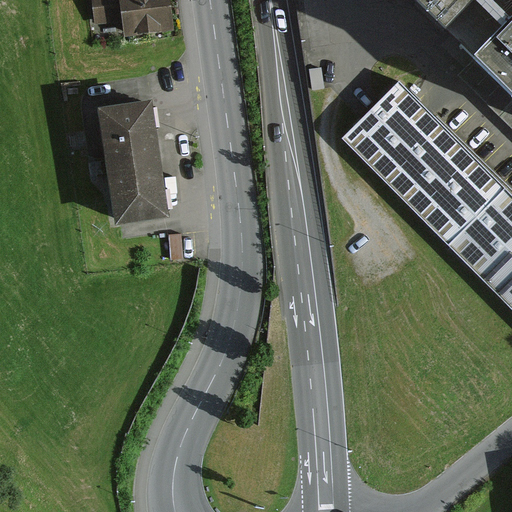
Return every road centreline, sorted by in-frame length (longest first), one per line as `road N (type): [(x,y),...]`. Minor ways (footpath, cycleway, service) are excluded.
road 1 (unclassified): [(210,0),(242,288),(234,332),(176,458),(175,511)]
road 2 (secondary): [(326,511),(270,0)]
